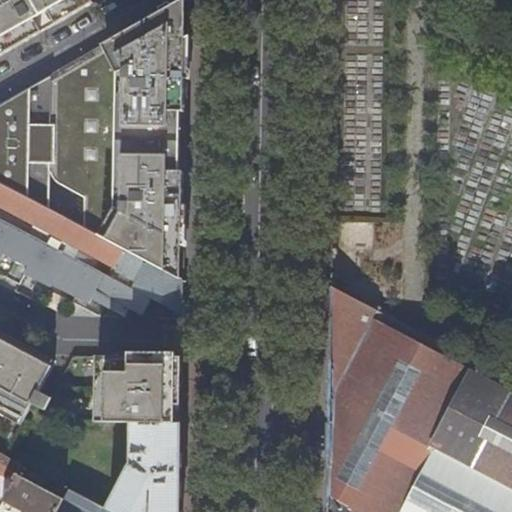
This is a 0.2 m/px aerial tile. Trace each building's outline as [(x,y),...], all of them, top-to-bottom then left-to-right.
[(0,0),(0,56),(93,3),(91,0),(0,0)] [(0,183),(129,252),(138,256),(184,281),(188,0),(184,0),(0,105),(0,183)] [(0,201),(122,266),(129,252),(0,183),(0,201)] [(0,261),(0,273),(21,285),(26,274),(52,287),(53,285),(77,297),(75,303),(100,316),(106,306),(126,317),(130,308),(144,315),(154,298),(111,276),(89,265),(69,254),(0,218),(0,261)] [(364,233),(351,233),(352,244),(364,244),(364,233)] [(72,248),(69,254),(89,265),(92,259),(72,248)] [(114,269),(111,276),(154,298),(155,299),(184,314),(184,281),(138,256),(127,276),(114,269)] [(363,511),(511,511),(511,380),(334,288),(331,495),(363,511)] [(40,391),(53,366),(37,358),(40,352),(0,331),(0,413),(22,425),(34,404),(47,411),(53,398),(40,391)] [(56,361),(40,352),(37,358),(53,366),(56,361)] [(131,360),(122,360),(122,357),(98,356),(98,408),(108,408),(107,422),(133,422),(182,422),(183,357),(131,357),(131,360)] [(107,422),(108,408),(98,408),(98,422),(107,422)] [(132,464),(110,510),(114,511),(180,511),(182,422),(133,422),(132,464)] [(0,481),(0,499),(4,502),(5,501),(19,474),(24,465),(0,452),(0,472),(3,475),(0,481)] [(57,511),(65,499),(19,474),(5,501),(26,511),(57,511)] [(57,511),(114,511),(110,510),(70,489),(65,499),(57,511)] [(363,511),(331,495),(331,497),(330,511),(363,511)]
